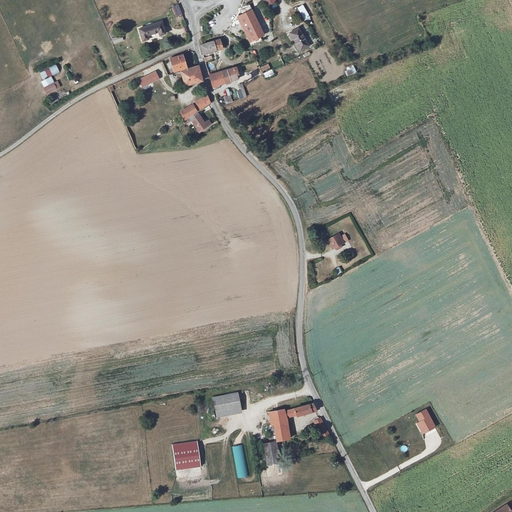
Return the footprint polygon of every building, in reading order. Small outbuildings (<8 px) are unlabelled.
[(309,15),(313,13),(307,3),(303,5),(309,15)] [(297,7),(303,19),(309,16),(303,4),(297,7)] [(185,13),(182,5),(174,8),(177,16),(185,13)] [(252,11),(239,17),(250,42),(263,36),(252,11)] [(141,28),(145,40),(150,39),(149,35),(161,31),(162,35),(167,33),(163,21),(141,28)] [(301,50),(310,45),(298,27),(290,32),(301,50)] [(114,37),(116,43),(125,38),(123,33),(114,37)] [(220,40),(201,46),(204,55),(223,49),(220,40)] [(170,59),(174,71),(186,68),(182,55),(170,59)] [(266,79),(274,74),(268,63),(259,68),(266,79)] [(349,76),(357,72),(352,64),(344,69),(349,76)] [(39,73),(42,79),(53,75),(49,66),(43,69),(44,71),(39,73)] [(202,67),(181,72),(185,86),(205,82),(202,67)] [(236,67),(222,72),(226,82),(228,82),(238,78),(236,73),(238,73),(236,67)] [(155,71),(139,79),(143,87),(159,79),(155,71)] [(220,84),(226,82),(222,72),(216,74),(220,84)] [(181,88),(176,74),(167,77),(172,90),(181,88)] [(221,87),(220,84),(216,74),(211,76),(214,86),(215,89),(221,87)] [(47,95),(61,87),(57,80),(54,82),(51,76),(40,82),(47,95)] [(238,99),(246,97),(243,83),(239,84),(240,90),(236,91),(238,99)] [(232,94),(225,97),(227,103),(235,100),(232,94)] [(183,120),(179,112),(170,95),(159,102),(173,127),(183,120)] [(205,95),(191,103),(196,111),(200,109),(211,104),(210,103),(205,95)] [(184,117),(187,116),(189,115),(196,111),(191,103),(180,110),(184,117)] [(189,115),(187,116),(197,131),(209,123),(207,120),(203,123),(196,111),(189,115)] [(341,246),(338,240),(326,246),(328,251),(341,246)] [(238,392),(212,397),(216,417),(242,413),(238,392)] [(311,410),(309,402),(279,409),(279,407),(264,410),(268,427),(270,426),(273,439),(286,436),(281,417),(311,410)] [(418,415),(421,422),(426,433),(436,428),(428,410),(418,415)] [(324,434),(319,422),(313,425),(314,428),(318,437),(324,434)] [(197,441),(172,444),(176,471),(201,467),(197,441)] [(276,461),(273,441),(260,442),(263,463),(276,461)] [(243,443),(232,446),(237,478),(249,475),(243,443)]
